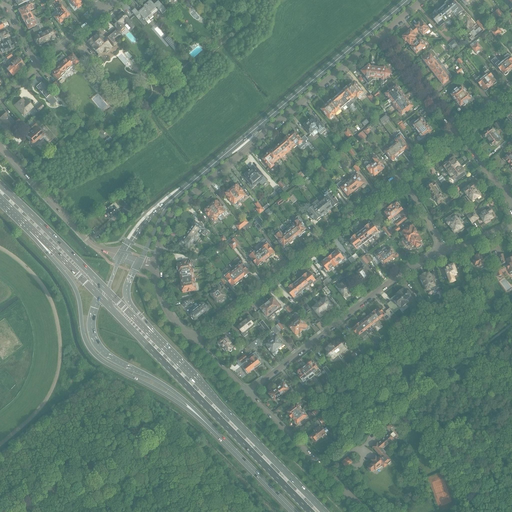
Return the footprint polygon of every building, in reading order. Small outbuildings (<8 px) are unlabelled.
[(77,9),(78,9),(79,10),(80,9),(81,8),(81,7),(80,6),(81,6),(79,4),(81,3),(79,0),(69,0),(76,7),(78,9),(77,9)] [(144,6),(153,16),(159,11),(162,14),(166,11),(158,1),(154,5),(150,0),(144,6)] [(459,5),(456,7),(450,0),(448,2),(448,1),(445,3),(453,12),(456,10),(459,13),(463,10),(459,5)] [(448,16),(453,12),(445,3),(445,4),(440,8),(448,16)] [(34,9),(32,6),(31,4),(19,10),(22,15),(25,14),(26,15),(30,13),(29,11),(34,9)] [(70,15),(63,8),(61,5),(59,8),(57,8),(56,9),(57,11),(64,20),(66,18),(67,19),(69,19),(70,18),(70,17),(70,16),(69,15),(70,15)] [(146,22),(153,16),(144,6),(143,6),(144,7),(138,12),(135,8),(131,12),(138,20),(141,17),(146,22)] [(438,9),(436,12),(443,20),(445,23),(450,19),(440,8),(439,9),(438,9)] [(504,15),(499,9),(495,13),(499,18),(504,15)] [(62,21),(64,20),(57,11),(56,13),(57,14),(53,16),(59,23),(61,24),(62,24),(63,24),(63,23),(63,22),(62,21)] [(445,23),(443,20),(436,12),(433,14),(433,15),(431,16),(440,27),(445,23)] [(33,19),(32,16),(30,13),(26,15),(25,14),(22,15),(25,22),(30,19),(31,20),(33,19)] [(119,16),(112,23),(119,32),(125,27),(121,23),(124,21),(132,29),(135,27),(126,16),(123,13),(119,16)] [(29,29),(32,27),(36,25),(37,27),(41,25),(37,17),(33,19),(31,20),(30,19),(25,22),(29,29)] [(486,28),(484,25),(479,20),(476,22),(480,26),(481,28),(482,30),(483,30),(486,28)] [(417,33),(419,31),(423,35),(429,30),(422,21),(419,23),(415,26),(416,26),(413,28),(417,33)] [(502,32),(497,26),(496,25),(493,27),(494,29),(498,35),(502,32)] [(474,29),(470,32),(472,36),(474,37),(482,30),(481,28),(480,26),(475,31),(474,29)] [(51,29),(50,27),(47,29),(48,31),(42,34),(46,42),(51,39),(52,40),(53,40),(54,40),(54,39),(54,38),(56,37),(51,29)] [(498,35),(494,29),(493,27),(490,30),(496,37),(498,35)] [(415,35),(417,33),(413,28),(411,30),(403,36),(404,38),(403,38),(406,41),(407,40),(410,45),(411,44),(417,40),(414,37),(416,36),(415,35)] [(114,29),(110,33),(116,39),(120,35),(114,29)] [(8,33),(7,31),(0,33),(0,41),(2,41),(9,37),(7,33),(8,33)] [(99,32),(87,42),(99,55),(103,51),(105,53),(112,47),(105,40),(104,38),(99,32)] [(110,33),(106,37),(107,38),(111,43),(113,45),(114,46),(118,43),(117,41),(116,39),(110,33)] [(41,44),(46,42),(42,34),(33,38),(37,46),(39,46),(40,46),(41,46),(42,45),(41,44)] [(174,50),(177,47),(169,37),(166,40),(174,50)] [(3,43),(1,44),(3,48),(1,49),(3,51),(3,53),(11,49),(14,47),(12,44),(10,40),(9,40),(8,38),(2,41),(3,43)] [(417,40),(411,44),(413,46),(411,48),(414,50),(413,50),(416,54),(426,46),(421,40),(418,42),(417,40)] [(449,45),(452,50),(455,53),(460,49),(458,45),(454,41),(449,45)] [(474,45),(478,51),(481,48),(475,41),(473,43),(474,45)] [(478,51),(474,45),(471,47),(477,54),(480,52),(478,51)] [(429,67),(438,59),(431,50),(421,58),(429,67)] [(506,58),(503,61),(504,62),(510,70),(511,71),(511,70),(511,59),(505,51),(503,52),(505,54),(503,55),(505,57),(506,58)] [(68,57),(75,66),(79,62),(72,54),(68,57)] [(6,58),(5,57),(3,59),(4,60),(2,62),(4,65),(7,63),(9,66),(6,68),(12,76),(20,69),(16,65),(14,67),(11,63),(11,64),(7,60),(6,58)] [(496,57),(491,61),(497,69),(498,67),(501,71),(502,71),(505,75),(506,75),(508,74),(508,73),(509,73),(511,71),(510,70),(504,62),(503,61),(500,63),(496,57)] [(16,65),(20,69),(25,66),(22,62),(23,60),(21,58),(19,58),(18,58),(14,61),(11,59),(9,61),(11,63),(14,67),(16,65)] [(57,67),(52,71),(49,74),(51,76),(53,75),(58,81),(62,77),(61,76),(73,66),(67,58),(59,65),(58,63),(55,65),(57,67)] [(433,73),(443,65),(438,59),(429,67),(433,73)] [(141,66),(139,64),(136,64),(133,66),(133,69),(135,72),(138,72),(141,70),(141,66)] [(370,78),(370,77),(371,67),(369,65),(362,71),(367,78),(365,79),(368,83),(366,84),(366,83),(364,85),(366,88),(368,86),(369,86),(369,83),(371,82),(370,80),(370,78)] [(437,78),(447,70),(443,65),(433,73),(437,78)] [(383,67),(381,84),(381,85),(387,80),(385,78),(391,74),(384,66),(383,67)] [(490,86),(493,84),(494,85),(496,83),(497,82),(493,78),(485,67),(483,68),(485,70),(484,71),(487,75),(484,78),(490,86)] [(464,73),(462,71),(462,70),(460,68),(456,71),(458,74),(460,76),(464,73)] [(443,84),(453,77),(447,70),(437,78),(440,82),(441,82),(443,84)] [(490,86),(484,78),(480,80),(479,78),(478,78),(477,76),(476,77),(475,75),(473,76),(481,87),(484,91),(486,91),(488,90),(488,89),(490,86)] [(52,87),(56,92),(61,87),(56,82),(51,86),(52,87)] [(41,83),(36,87),(48,101),(49,100),(52,104),(57,100),(41,83)] [(349,86),(358,97),(361,95),(362,97),(366,94),(364,91),(362,92),(355,83),(353,85),(352,83),(349,86)] [(455,101),(466,93),(463,89),(465,88),(461,83),(456,86),(459,89),(458,90),(457,89),(452,92),(454,94),(452,95),(454,97),(453,98),(455,101)] [(358,97),(349,86),(348,85),(342,90),(343,91),(351,100),(353,103),(353,102),(355,100),(353,98),(356,96),(357,97),(358,97)] [(389,99),(401,90),(396,85),(393,87),(392,87),(389,89),(390,90),(385,94),(389,99)] [(394,104),(405,96),(401,90),(389,99),(394,104)] [(353,103),(351,100),(343,91),(338,95),(346,105),(348,108),(353,103)] [(458,105),(459,104),(461,106),(462,105),(463,107),(465,105),(468,103),(467,101),(468,101),(470,103),(474,100),(473,98),(471,99),(466,93),(455,101),(458,105)] [(376,101),(375,99),(371,94),(368,96),(372,101),(374,103),(376,101)] [(340,109),(346,105),(338,95),(333,100),(340,109)] [(398,110),(409,101),(405,96),(394,104),(398,110)] [(33,107),(32,106),(27,100),(25,102),(22,99),(15,105),(24,115),(33,107)] [(340,109),(333,100),(332,99),(326,104),(327,105),(335,115),(336,114),(335,113),(340,109)] [(408,114),(406,112),(407,112),(410,110),(411,110),(412,109),(412,108),(413,106),(409,101),(398,110),(402,115),(403,114),(405,116),(408,114)] [(40,103),(35,107),(39,112),(44,108),(40,103)] [(330,119),(335,115),(327,105),(322,109),(330,119)] [(371,119),(374,116),(369,110),(366,112),(371,119)] [(6,113),(0,118),(4,123),(5,124),(2,126),(6,130),(8,128),(10,130),(11,129),(14,132),(18,128),(16,126),(17,125),(16,123),(15,122),(6,113)] [(326,130),(323,127),(317,119),(316,120),(313,117),(309,121),(316,129),(319,133),(321,135),(326,130)] [(424,122),(421,118),(420,118),(418,119),(418,120),(418,121),(416,122),(415,120),(414,120),(409,124),(414,129),(415,128),(418,132),(427,124),(425,121),(424,122)] [(19,119),(15,122),(16,123),(17,125),(16,126),(18,128),(20,130),(24,126),(19,119)] [(319,133),(316,129),(309,121),(304,125),(307,128),(306,129),(311,135),(311,134),(314,137),(319,133)] [(50,139),(46,135),(45,134),(44,135),(36,126),(36,125),(34,123),(30,127),(33,130),(27,135),(31,140),(30,142),(32,144),(34,143),(39,139),(40,140),(43,138),(47,142),(50,139)] [(431,131),(429,128),(430,127),(427,124),(418,132),(420,135),(419,136),(418,137),(418,138),(418,139),(418,140),(419,141),(420,141),(421,140),(425,137),(424,136),(425,136),(428,134),(429,133),(430,134),(432,133),(431,131)] [(484,134),(483,135),(483,136),(484,137),(485,138),(485,137),(486,138),(487,137),(487,138),(493,133),(495,132),(492,127),(491,127),(483,133),(484,134)] [(308,140),(307,138),(303,133),(299,137),(295,132),(293,133),(289,136),(289,135),(296,144),(298,143),(299,145),(303,142),(304,143),(308,140)] [(363,132),(358,135),(362,141),(367,137),(363,132)] [(493,133),(487,138),(491,142),(490,143),(490,144),(490,145),(491,146),(492,146),(493,146),(494,146),(500,142),(499,141),(501,139),(495,132),(493,133)] [(397,137),(394,140),(397,143),(404,152),(407,149),(408,150),(409,149),(409,147),(403,139),(404,138),(400,133),(396,136),(397,137)] [(291,149),(296,144),(289,135),(285,138),(286,139),(284,140),(291,149)] [(292,149),(291,149),(284,140),(283,141),(284,141),(279,145),(286,154),(292,149)] [(397,143),(391,147),(398,156),(404,152),(397,143)] [(281,159),(286,154),(279,145),(274,150),(273,149),(280,158),(281,159)] [(347,149),(353,156),(355,154),(350,147),(347,149)] [(387,148),(384,150),(392,160),(394,161),(395,160),(395,161),(399,158),(398,156),(391,147),(388,150),(387,148)] [(275,162),(280,158),(273,149),(271,151),(271,150),(267,153),(278,166),(275,162)] [(511,151),(503,159),(505,162),(506,161),(509,164),(511,161),(511,151),(511,152),(511,151)] [(276,168),(278,166),(267,153),(268,154),(264,157),(264,158),(263,159),(271,168),(274,166),(276,168)] [(373,164),(380,172),(385,168),(383,165),(376,156),(373,159),(376,162),(373,164)] [(457,162),(453,157),(452,157),(448,160),(449,160),(444,164),(438,169),(440,171),(444,169),(445,171),(457,162)] [(380,172),(373,164),(371,161),(368,163),(368,162),(367,162),(366,162),(365,162),(365,163),(365,164),(365,165),(366,165),(366,166),(367,166),(367,165),(368,165),(368,166),(366,167),(367,169),(371,174),(372,173),(375,176),(380,172)] [(460,167),(461,167),(460,165),(460,164),(459,163),(457,162),(445,171),(446,170),(448,173),(450,175),(453,173),(454,172),(455,171),(455,172),(458,170),(457,169),(459,167),(460,167)] [(254,167),(250,171),(258,181),(259,182),(261,185),(267,180),(264,177),(258,169),(257,170),(254,167)] [(465,170),(462,168),(461,167),(460,167),(459,167),(457,169),(458,170),(455,172),(455,171),(454,172),(453,173),(450,175),(451,177),(452,177),(454,179),(456,178),(458,181),(462,178),(460,175),(462,174),(464,173),(465,172),(465,170)] [(250,171),(245,175),(248,178),(247,179),(250,182),(247,184),(251,189),(259,182),(258,181),(250,171)] [(352,179),(359,188),(365,183),(358,174),(358,175),(356,173),(354,175),(353,174),(351,176),(351,177),(352,179)] [(446,182),(442,177),(438,180),(441,185),(446,182)] [(353,192),(359,188),(352,179),(347,183),(345,181),(353,192)] [(20,180),(15,185),(16,186),(15,186),(14,185),(13,186),(17,191),(24,184),(20,180)] [(348,196),(353,192),(345,181),(342,183),(341,182),(337,185),(342,191),(343,190),(348,196)] [(435,185),(433,181),(426,185),(428,189),(428,190),(427,190),(427,191),(427,192),(427,193),(428,193),(429,193),(430,193),(431,194),(437,191),(440,189),(437,184),(435,185)] [(472,191),(475,188),(476,188),(473,183),(468,187),(468,185),(461,190),(464,194),(465,193),(467,196),(466,197),(472,192),(472,191)] [(232,189),(231,189),(240,200),(241,202),(242,203),(244,201),(242,198),(245,196),(244,195),(245,194),(243,191),(247,189),(245,186),(241,189),(238,184),(237,185),(235,186),(234,185),(232,187),(232,189)] [(284,192),(280,187),(275,191),(279,196),(284,192)] [(472,192),(466,197),(470,203),(471,203),(480,196),(479,195),(480,194),(478,191),(477,191),(475,188),(472,191),(472,192)] [(241,202),(240,200),(231,189),(230,189),(229,189),(227,191),(227,193),(226,193),(225,194),(233,204),(234,203),(234,204),(237,202),(239,204),(241,202)] [(325,198),(333,208),(339,203),(337,201),(334,196),(333,197),(329,191),(323,195),(325,198)] [(434,200),(435,199),(437,202),(444,198),(440,193),(439,193),(437,191),(431,194),(432,196),(431,196),(431,197),(431,198),(431,199),(432,199),(433,199),(434,200)] [(292,196),(292,197),(290,194),(288,196),(288,197),(290,198),(290,199),(294,203),(297,201),(292,196)] [(330,210),(333,208),(325,198),(320,203),(328,213),(331,210),(330,210)] [(270,206),(269,205),(267,202),(264,204),(261,200),(259,202),(265,210),(270,206)] [(211,205),(222,220),(223,219),(221,217),(222,216),(221,215),(224,212),(225,211),(217,201),(216,201),(215,202),(214,201),(211,203),(211,205)] [(109,210),(105,213),(110,219),(119,212),(117,210),(119,208),(115,202),(107,208),(109,210)] [(260,214),(264,210),(258,202),(255,204),(258,208),(256,209),(260,214)] [(325,215),(328,213),(320,203),(314,207),(321,217),(322,216),(321,216),(324,214),(325,215)] [(392,205),(390,207),(396,215),(400,212),(402,214),(404,212),(403,210),(400,206),(397,203),(396,203),(393,206),(392,205)] [(321,217),(314,207),(312,204),(311,205),(312,208),(307,212),(309,215),(310,215),(314,220),(315,219),(316,221),(321,217)] [(221,221),(222,220),(211,205),(210,206),(208,205),(207,207),(206,209),(205,209),(206,210),(204,211),(213,222),(219,218),(221,221)] [(127,206),(122,210),(126,215),(131,211),(127,206)] [(385,212),(384,213),(387,217),(390,220),(393,218),(395,221),(398,218),(396,215),(390,207),(388,208),(389,209),(385,212)] [(493,212),(491,209),(486,211),(485,210),(481,213),(482,214),(480,215),(484,222),(490,219),(490,220),(493,218),(493,217),(495,216),(493,212)] [(460,217),(458,218),(456,215),(455,216),(453,214),(450,216),(445,220),(450,228),(460,221),(462,220),(460,217)] [(475,221),(471,215),(470,214),(467,216),(472,223),(475,221)] [(295,226),(302,234),(305,231),(304,230),(306,229),(305,228),(306,227),(304,225),(303,223),(302,223),(303,222),(300,217),(298,218),(299,220),(297,222),(297,221),(293,223),(295,225),(295,226)] [(249,223),(247,220),(245,218),(240,222),(244,227),(249,223)] [(460,221),(450,228),(454,233),(460,229),(461,231),(464,229),(463,228),(464,227),(460,221)] [(191,228),(200,235),(205,229),(195,222),(194,222),(193,224),(193,225),(191,228)] [(240,230),(244,227),(240,222),(236,226),(240,230)] [(366,227),(373,236),(376,234),(376,235),(379,233),(379,232),(372,223),(369,225),(366,227)] [(401,229),(399,227),(402,224),(401,224),(397,226),(397,227),(389,232),(392,235),(393,234),(401,229)] [(407,238),(417,232),(412,225),(402,231),(407,238)] [(298,237),(302,234),(295,226),(292,228),(291,228),(290,226),(287,228),(289,230),(295,238),(298,236),(298,237)] [(392,235),(389,232),(385,226),(382,228),(385,233),(384,233),(388,238),(392,235)] [(373,236),(366,227),(364,229),(362,228),(360,230),(368,240),(373,237),(373,236)] [(199,237),(200,235),(191,228),(189,231),(188,231),(186,233),(187,234),(186,234),(196,241),(198,242),(200,238),(199,237)] [(293,240),(295,238),(289,230),(286,232),(283,235),(290,244),(293,241),(293,240)] [(363,244),(368,240),(360,230),(357,232),(357,234),(355,235),(362,244),(363,244)] [(283,235),(279,231),(274,235),(277,239),(279,241),(279,242),(280,244),(281,244),(282,245),(283,245),(284,246),(286,245),(287,246),(290,244),(283,235)] [(419,242),(422,240),(417,232),(407,238),(411,246),(414,244),(417,248),(421,246),(419,242)] [(196,244),(197,242),(196,241),(186,234),(183,239),(181,240),(180,241),(180,243),(179,245),(183,248),(184,246),(186,248),(187,248),(189,249),(191,246),(192,246),(193,245),(193,243),(194,244),(196,244)] [(223,243),(227,240),(224,235),(219,239),(223,243)] [(359,247),(362,244),(355,235),(352,238),(350,240),(351,242),(351,243),(354,247),(355,246),(357,249),(358,249),(360,248),(359,247)] [(230,240),(236,247),(236,248),(240,244),(235,238),(231,241),(230,239),(230,240)] [(273,250),(275,249),(267,239),(259,245),(270,258),(273,256),(273,255),(275,253),(273,250)] [(233,249),(236,247),(230,240),(227,242),(233,249)] [(270,258),(259,245),(254,249),(256,253),(264,263),(265,263),(264,261),(265,260),(266,261),(270,258)] [(385,248),(382,250),(382,251),(383,252),(391,261),(395,257),(397,257),(398,257),(398,255),(397,254),(396,254),(391,248),(387,251),(385,248)] [(332,254),(339,263),(342,260),(343,262),(347,258),(344,254),(342,256),(337,250),(332,254)] [(264,263),(256,253),(255,251),(249,256),(258,266),(260,265),(261,266),(264,263)] [(382,251),(376,255),(383,264),(382,266),(383,267),(385,267),(386,266),(386,264),(391,261),(383,252),(382,251)] [(339,263),(332,254),(330,255),(329,255),(327,257),(327,258),(334,266),(333,267),(334,268),(339,264),(339,263)] [(474,257),(475,260),(474,260),(476,265),(476,266),(479,266),(484,264),(483,263),(484,263),(481,254),(474,257)] [(370,263),(366,257),(366,258),(364,256),(362,258),(367,265),(370,263)] [(333,267),(334,266),(327,258),(322,262),(326,268),(324,269),(327,272),(328,271),(329,272),(332,270),(330,269),(333,267)] [(192,269),(192,266),(192,265),(192,263),(191,263),(191,261),(177,263),(178,266),(177,267),(178,270),(179,271),(179,272),(193,269),(192,269)] [(236,267),(245,278),(248,275),(247,274),(250,273),(243,263),(241,261),(238,263),(239,264),(236,267)] [(455,281),(453,275),(457,273),(455,268),(456,268),(455,265),(454,265),(454,264),(449,265),(449,266),(446,267),(447,270),(446,270),(450,283),(455,281)] [(245,278),(236,267),(230,271),(239,283),(243,280),(242,279),(244,277),(245,278)] [(360,278),(364,283),(368,280),(367,280),(371,277),(364,267),(356,273),(358,275),(358,276),(360,278)] [(194,275),(194,272),(194,270),(193,269),(179,272),(180,272),(181,278),(194,275)] [(236,285),(239,283),(230,271),(224,276),(225,277),(233,286),(235,284),(236,285)] [(303,276),(310,285),(309,284),(313,282),(314,283),(316,282),(316,281),(309,272),(307,274),(307,273),(303,276)] [(423,285),(424,285),(426,290),(436,286),(430,273),(429,273),(429,272),(422,275),(420,276),(421,280),(420,280),(423,285)] [(181,284),(195,282),(196,281),(196,279),(195,278),(194,275),(181,278),(182,284),(181,284)] [(304,289),(310,285),(303,276),(302,277),(301,278),(300,277),(297,279),(304,289)] [(299,293),(304,289),(297,279),(294,282),(294,283),(293,284),(299,292),(299,293)] [(195,282),(181,284),(182,286),(180,287),(181,289),(182,289),(182,291),(183,291),(183,293),(196,290),(196,288),(197,287),(196,285),(195,284),(195,282)] [(352,293),(344,282),(337,287),(346,298),(352,293)] [(295,295),(299,292),(293,284),(289,287),(287,289),(294,298),(296,297),(295,295)] [(226,296),(219,287),(210,294),(217,303),(226,296)] [(398,293),(407,303),(409,301),(408,300),(412,297),(404,288),(398,293)] [(400,308),(407,303),(398,293),(399,294),(393,299),(400,308)] [(319,302),(326,312),(328,310),(327,310),(329,309),(330,310),(333,308),(332,306),(333,306),(326,297),(319,302)] [(267,303),(275,313),(281,308),(274,298),(267,303)] [(186,307),(192,302),(189,299),(182,301),(183,304),(186,307)] [(208,305),(208,306),(207,305),(205,305),(204,304),(202,303),(201,304),(198,305),(196,302),(194,304),(197,307),(196,308),(202,314),(206,311),(207,311),(209,310),(209,308),(209,307),(208,305)] [(301,305),(306,312),(310,309),(305,302),(301,305)] [(325,313),(326,312),(319,302),(312,307),(320,318),(324,315),(322,314),(324,312),(325,313)] [(202,314),(196,308),(193,303),(188,306),(191,310),(191,309),(192,310),(192,311),(191,311),(191,314),(192,315),(192,318),(191,319),(193,320),(196,320),(197,319),(198,318),(202,314)] [(269,318),(275,313),(267,303),(261,308),(269,318)] [(386,313),(385,314),(384,313),(380,307),(376,310),(372,313),(378,321),(383,317),(386,320),(390,317),(394,314),(390,308),(385,312),(386,313)] [(372,313),(366,318),(373,328),(374,329),(377,326),(378,327),(381,324),(378,321),(372,313)] [(294,321),(302,331),(308,326),(300,316),(294,321)] [(243,322),(250,330),(255,326),(249,318),(243,322)] [(373,328),(366,318),(360,323),(359,322),(359,323),(367,333),(369,336),(373,334),(370,330),(373,328)] [(296,336),(302,331),(294,321),(288,325),(296,336)] [(246,333),(250,330),(243,322),(238,326),(242,333),(241,334),(244,338),(248,335),(246,333)] [(363,337),(367,333),(359,323),(355,326),(352,329),(353,330),(356,334),(358,337),(361,334),(363,337)] [(281,331),(276,325),(272,329),(276,334),(278,332),(278,333),(281,331)] [(271,339),(278,349),(284,345),(276,335),(271,339)] [(218,342),(221,346),(222,346),(223,348),(224,348),(224,349),(226,352),(228,351),(229,351),(230,352),(232,350),(232,349),(233,349),(232,348),(234,347),(226,336),(218,342)] [(254,342),(257,346),(257,347),(264,342),(260,337),(254,342)] [(273,354),(278,349),(271,339),(265,344),(273,354)] [(341,353),(346,349),(344,346),(345,345),(345,344),(343,342),(342,342),(341,342),(338,339),(332,344),(342,359),(343,358),(344,357),(341,353)] [(341,359),(342,359),(332,344),(325,349),(327,352),(326,353),(326,355),(328,357),(329,357),(331,356),(333,359),(338,355),(341,359)] [(261,364),(257,359),(259,357),(255,352),(248,358),(249,360),(255,368),(261,364)] [(245,355),(239,359),(241,363),(247,358),(245,355)] [(249,373),(255,368),(249,360),(242,365),(243,366),(243,368),(244,369),(245,369),(249,373)] [(307,364),(314,372),(316,370),(318,368),(316,366),(316,365),(313,362),(312,363),(311,361),(310,362),(310,361),(307,363),(308,364),(307,364)] [(316,375),(314,372),(307,364),(306,366),(305,365),(303,367),(303,368),(301,369),(310,379),(316,375)] [(307,382),(310,379),(301,369),(301,370),(300,369),(298,371),(298,372),(297,372),(298,374),(297,374),(298,376),(300,378),(301,379),(299,380),(303,386),(306,383),(307,383),(307,382)] [(287,391),(288,393),(292,389),(290,387),(289,388),(284,382),(277,388),(282,395),(287,391)] [(275,401),(282,395),(277,388),(269,394),(275,401)] [(291,418),(302,410),(298,404),(294,407),(294,406),(290,409),(291,409),(288,412),(289,414),(288,414),(291,418)] [(292,418),(297,424),(307,416),(302,410),(291,418),(292,418)] [(391,420),(384,425),(388,430),(394,425),(391,420)] [(327,436),(326,434),(326,433),(320,425),(314,430),(315,432),(310,436),(310,437),(311,438),(312,438),(313,438),(316,441),(322,437),(323,439),(327,436)] [(382,465),(384,468),(389,464),(388,463),(391,460),(385,453),(386,452),(383,449),(394,439),(393,438),(396,435),(393,432),(390,435),(389,434),(378,444),(378,443),(373,448),(380,456),(378,458),(376,456),(372,460),(374,462),(368,467),(368,468),(367,469),(370,472),(371,471),(372,472),(375,469),(376,470),(382,465)] [(348,457),(341,462),(345,468),(352,463),(348,457)]
